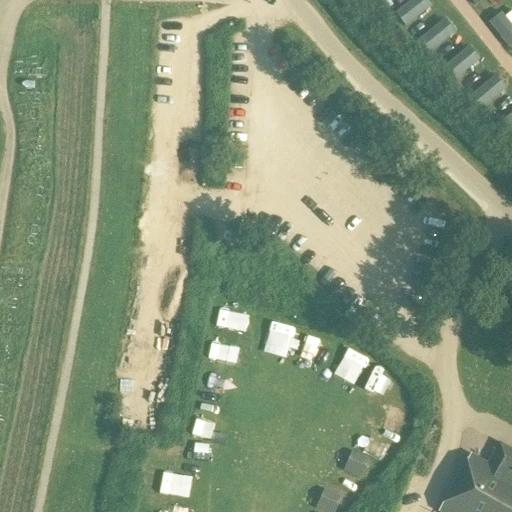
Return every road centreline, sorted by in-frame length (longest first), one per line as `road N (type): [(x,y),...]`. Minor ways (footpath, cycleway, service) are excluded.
road 1 (unclassified): [(511,222),(292,0)]
road 2 (track): [(0,86),(14,153),(0,241)]
